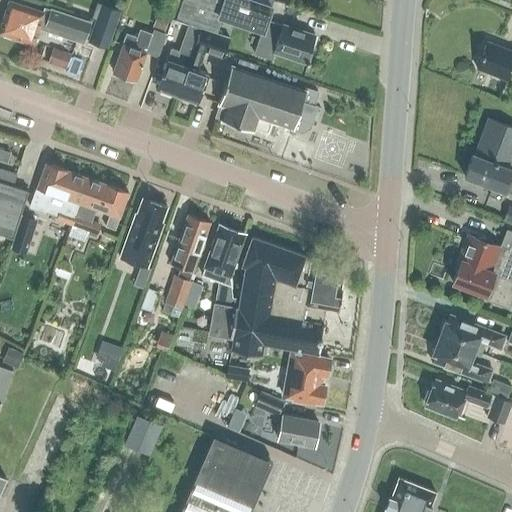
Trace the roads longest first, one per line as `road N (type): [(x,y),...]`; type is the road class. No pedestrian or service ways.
road 1 (unclassified): [(387,235),(0,93)]
road 2 (tertiary): [(387,235),(405,0)]
road 3 (tertiary): [(367,417),(387,235)]
road 4 (residential): [(511,477),(367,417)]
